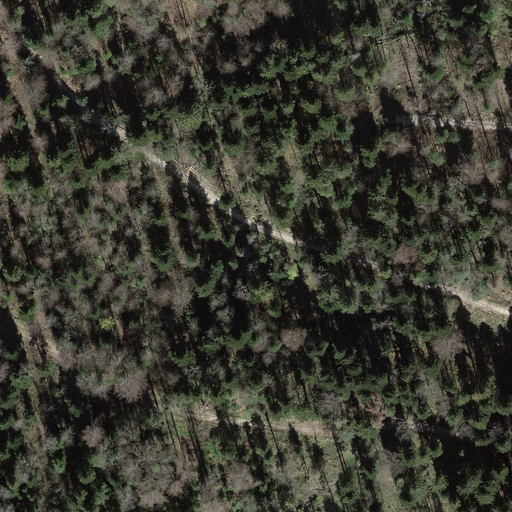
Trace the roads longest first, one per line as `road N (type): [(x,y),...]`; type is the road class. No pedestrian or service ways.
road 1 (track): [(0,319),(102,385),(172,409),(260,425),(410,426),(511,443)]
road 2 (track): [(511,311),(261,227),(131,143)]
road 3 (track): [(0,16),(131,143)]
